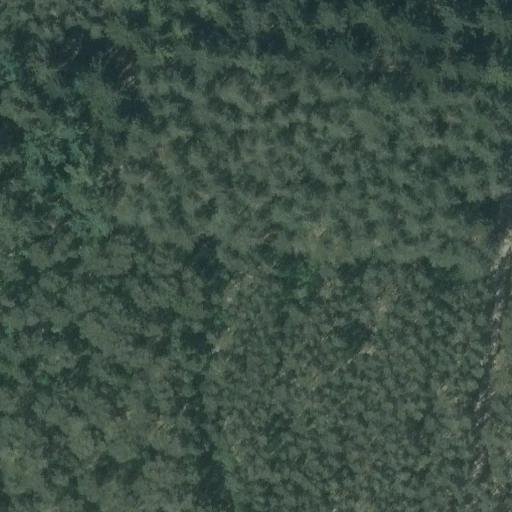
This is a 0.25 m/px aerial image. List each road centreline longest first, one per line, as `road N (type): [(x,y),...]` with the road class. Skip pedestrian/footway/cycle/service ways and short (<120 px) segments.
road 1 (track): [(115,0),(105,231),(229,511)]
road 2 (track): [(0,43),(511,64)]
road 3 (track): [(461,511),(511,102)]
